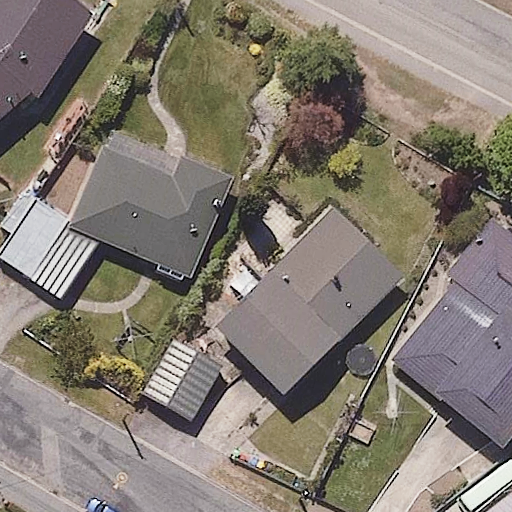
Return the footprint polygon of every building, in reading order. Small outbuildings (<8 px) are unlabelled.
[(0,0),(0,117),(29,92),(91,7),(83,0),(0,0)] [(233,181),(107,127),(66,217),(24,199),(0,255),(0,264),(80,299),(108,236),(163,259),(158,270),(189,283),(233,181)] [(413,267),(330,185),(203,315),(286,397),(413,267)] [(445,298),(392,359),(495,447),(511,426),(511,226),(491,209),(428,283),(445,298)] [(223,366),(167,336),(134,396),(189,427),(223,366)] [(511,511),(511,482),(471,511),(511,511)]
